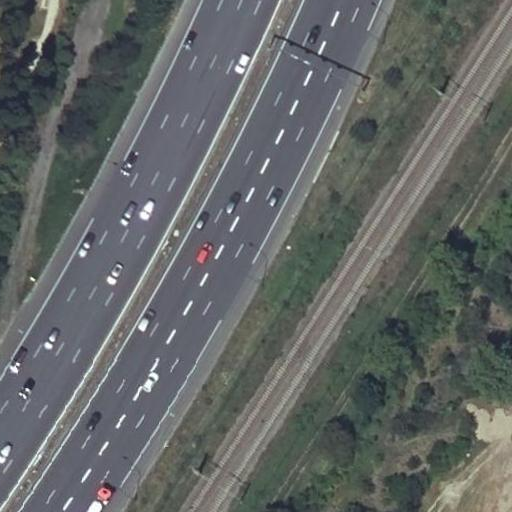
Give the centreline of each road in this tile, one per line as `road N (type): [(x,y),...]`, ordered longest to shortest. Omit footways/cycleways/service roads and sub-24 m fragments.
road 1 (motorway): [(56,511),(248,194),(339,0)]
road 2 (motorway): [(239,0),(167,153),(0,441)]
